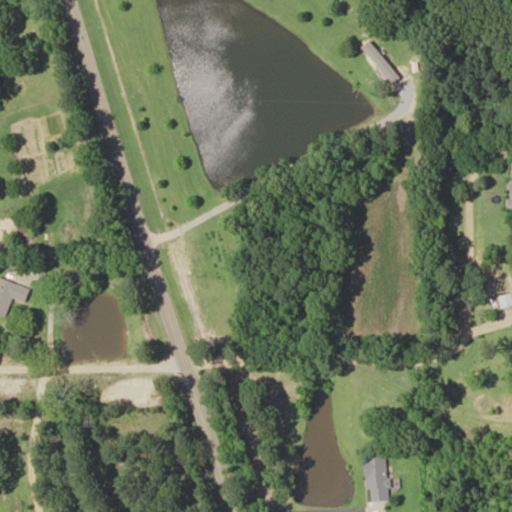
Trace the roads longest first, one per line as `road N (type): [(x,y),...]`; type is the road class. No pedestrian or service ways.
road 1 (secondary): [(258,511),(75,0)]
road 2 (residential): [(204,356),(393,364),(435,358),(471,332)]
road 3 (residential): [(204,356),(0,358)]
